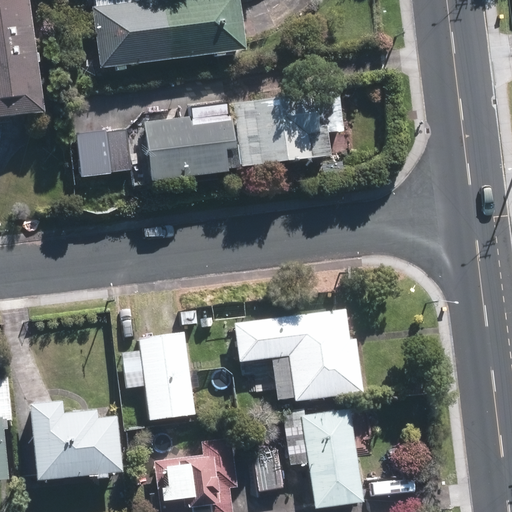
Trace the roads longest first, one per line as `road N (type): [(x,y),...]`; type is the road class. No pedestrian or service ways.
road 1 (residential): [(470,218),(0,277)]
road 2 (secondary): [(470,218),(507,511)]
road 3 (secondary): [(445,0),(470,218)]
